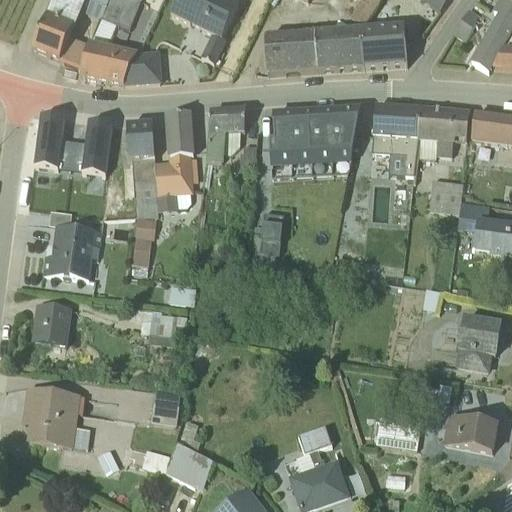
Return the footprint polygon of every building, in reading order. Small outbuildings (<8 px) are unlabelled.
[(46,21),(33,56),(59,66),(73,32),(75,32),(82,16),(99,22),(107,0),(85,0),(85,2),(80,0),(52,0),(44,20),(46,21)] [(128,34),(140,7),(122,0),(107,0),(99,22),(93,39),(116,48),(123,32),(128,34)] [(220,0),(179,0),(170,20),(189,29),(190,28),(202,34),(201,35),(212,40),(200,64),(201,64),(213,70),(225,46),(224,45),(241,10),(220,0)] [(365,31),(383,0),(362,0),(349,22),(365,31)] [(416,0),(439,17),(453,0),(416,0)] [(511,10),(511,0),(502,0),(500,4),(511,10)] [(471,69),(488,79),(511,36),(511,10),(500,4),(493,18),(499,21),(471,69)] [(476,32),(482,23),(468,15),(452,38),(464,47),(474,32),(476,32)] [(362,74),(407,70),(404,31),(358,35),(362,74)] [(358,35),(264,43),(267,81),(362,74),(358,35)] [(511,40),(493,74),(511,75),(511,40)] [(89,48),(79,82),(108,89),(123,90),(138,59),(89,48)] [(123,90),(160,88),(157,59),(138,59),(123,90)] [(419,115),(375,112),(371,159),(404,162),(403,182),(414,182),(417,164),(419,115)] [(245,115),(210,118),(206,169),(220,170),(222,167),(222,161),(230,161),(239,152),(240,140),(243,139),(245,115)] [(360,115),(333,117),(337,180),(348,180),(360,115)] [(452,117),(419,115),(417,164),(435,166),(435,163),(451,164),(452,150),(453,149),(454,148),(466,150),(467,134),(469,119),(452,117)] [(333,117),(313,118),(317,181),(337,180),(333,117)] [(297,183),(317,181),(313,118),(293,119),(297,183)] [(194,161),(189,119),(167,121),(168,168),(154,169),(157,218),(158,218),(177,217),(177,215),(186,214),(190,209),(189,201),(193,200),(190,162),(194,161)] [(293,119),(273,121),(274,150),(271,150),(272,184),(297,183),(293,119)] [(511,125),(474,120),(474,121),(471,148),(511,153),(511,125)] [(64,124),(40,121),(33,172),(57,175),(64,124)] [(81,179),(104,182),(111,130),(88,127),(81,179)] [(137,223),(157,222),(152,130),(126,131),(129,166),(132,166),(132,167),(119,168),(122,204),(135,203),(137,223)] [(240,159),(239,178),(254,179),(257,153),(243,152),(243,159),(240,159)] [(429,217),(444,219),(448,189),(432,188),(429,217)] [(459,221),(462,191),(448,189),(444,219),(459,221)] [(507,262),(511,262),(511,231),(487,227),(489,214),(460,210),(457,236),(476,238),(473,257),(488,260),(488,263),(506,265),(507,262)] [(98,266),(102,239),(69,234),(71,220),(50,217),(48,231),(56,232),(53,250),(53,251),(55,252),(54,263),(45,261),(46,264),(44,280),(42,280),(42,281),(89,287),(92,267),(92,266),(98,266)] [(283,222),(264,220),(260,259),(278,261),(283,222)] [(136,244),(133,270),(148,272),(152,246),(156,226),(137,224),(134,243),(136,244)] [(358,267),(338,264),(335,278),(356,281),(358,267)] [(319,305),(319,311),(333,313),(334,306),(336,306),(338,285),(320,283),(317,304),(319,305)] [(195,295),(171,292),(169,308),(193,311),(195,295)] [(439,298),(425,296),(422,315),(435,318),(436,318),(439,298)] [(71,315),(36,310),(31,347),(66,352),(71,315)] [(151,317),(128,315),(128,326),(141,327),(140,340),(149,341),(147,348),(162,349),(162,342),(175,343),(176,331),(186,332),(186,322),(161,320),(161,316),(152,315),(151,317)] [(457,358),(455,374),(488,379),(491,364),(496,364),(501,329),(464,324),(457,358)] [(449,410),(452,392),(439,390),(436,407),(449,410)] [(84,402),(28,396),(24,430),(30,431),(28,448),(72,455),(73,453),(87,455),(89,436),(76,434),(77,421),(81,421),(84,402)] [(175,431),(179,402),(156,399),(154,408),(153,408),(150,428),(175,431)] [(420,429),(379,423),(375,450),(416,456),(420,429)] [(444,450),(492,459),(497,432),(449,423),(444,450)] [(190,428),(186,427),(178,450),(196,457),(199,448),(193,445),(195,435),(188,432),(190,428)] [(331,452),(325,433),(298,443),(304,461),(295,464),(300,479),(288,483),(297,511),(325,511),(350,504),(337,466),(323,471),(318,457),(331,452)] [(212,468),(176,450),(166,480),(201,499),(212,468)] [(146,456),(141,473),(164,479),(170,462),(146,456)] [(120,476),(110,457),(97,464),(106,483),(120,476)] [(261,511),(247,494),(224,511),(261,511)]
